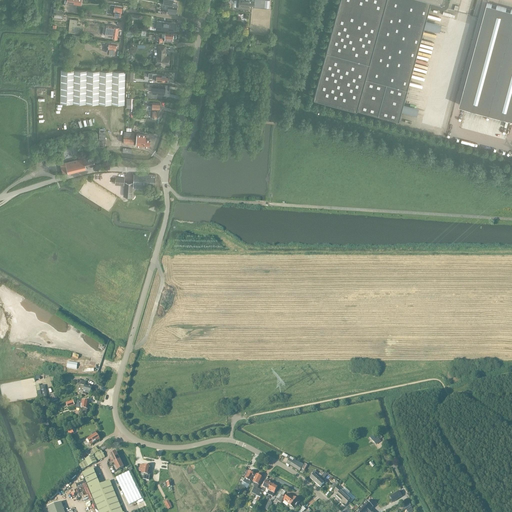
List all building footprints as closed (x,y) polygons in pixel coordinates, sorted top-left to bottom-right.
[(254,7),(255,1),(246,0),(239,0),(239,6),(243,6),(243,9),(249,9),(249,7),(254,7)] [(386,0),(339,0),(313,98),(357,110),(386,0)] [(448,3),(447,2),(447,0),(446,0),(386,0),(357,110),(399,121),(430,6),(440,9),(442,9),(443,9),(445,8),(446,7),(447,6),(447,5),(448,3)] [(178,5),(177,5),(177,4),(169,3),(169,2),(167,1),(167,4),(169,4),(168,13),(175,14),(176,8),(178,7),(178,5)] [(511,9),(487,3),(460,105),(511,119),(511,9)] [(122,7),(110,5),(109,7),(114,8),(113,15),(118,16),(121,16),(121,13),(122,7)] [(70,20),(68,34),(81,35),(82,27),(77,26),(77,21),(70,20)] [(157,22),(153,22),(153,27),(156,28),(156,29),(173,31),(174,25),(163,24),(163,22),(157,22)] [(113,27),(113,26),(107,25),(105,35),(112,36),(111,38),(117,39),(119,28),(113,27)] [(173,35),(162,33),(161,38),(154,37),(153,41),(156,42),(156,44),(164,45),(165,40),(172,41),(173,39),(174,38),(174,36),(173,36),(173,35)] [(96,45),(97,38),(88,36),(88,37),(83,36),(82,43),(96,45)] [(117,44),(106,43),(106,46),(109,46),(108,53),(115,55),(117,44)] [(153,61),(156,61),(156,65),(157,65),(157,66),(159,67),(161,67),(164,67),(164,65),(169,65),(169,57),(165,57),(165,46),(158,46),(158,57),(153,56),(153,61)] [(228,54),(228,53),(231,53),(231,51),(233,51),(234,46),(228,46),(228,47),(221,47),(221,48),(220,49),(219,50),(220,51),(220,54),(228,54)] [(125,72),(61,70),(60,104),(125,105),(125,72)] [(149,73),(148,78),(156,78),(156,81),(168,82),(168,76),(156,75),(157,74),(149,73)] [(165,85),(161,84),(160,87),(155,86),(154,89),(157,89),(156,93),(164,94),(164,93),(166,93),(166,91),(164,90),(165,85)] [(161,106),(160,106),(160,103),(150,103),(150,100),(144,99),(144,102),(144,105),(149,105),(149,106),(152,106),(152,109),(152,117),(157,117),(157,110),(160,110),(160,109),(161,108),(161,106)] [(133,144),(134,133),(124,132),(124,143),(133,144)] [(146,135),(137,134),(136,145),(149,147),(150,140),(145,140),(146,135)] [(96,166),(93,156),(61,164),(63,174),(68,173),(68,174),(87,169),(86,168),(96,166)] [(155,175),(135,174),(134,184),(155,185),(155,175)] [(124,196),(132,197),(133,184),(125,183),(124,196)] [(90,394),(92,388),(85,386),(86,382),(78,380),(77,384),(85,386),(83,394),(86,395),(87,393),(90,394)] [(52,403),(58,401),(55,394),(49,396),(52,403)] [(82,402),(78,401),(77,405),(76,409),(80,410),(79,413),(86,414),(87,410),(89,402),(82,401),(82,402)] [(99,439),(96,434),(95,432),(92,434),(93,436),(89,438),(87,439),(91,445),(99,439)] [(95,447),(88,453),(91,456),(98,450),(95,447)] [(105,458),(101,451),(100,451),(100,450),(98,451),(99,452),(93,455),(79,465),(82,471),(97,463),(96,462),(105,458)] [(120,460),(116,452),(110,455),(111,457),(109,458),(111,461),(113,460),(114,463),(120,460)] [(283,456),(289,460),(287,464),(300,472),(303,465),(290,457),(283,453),(282,456),(283,456)] [(124,468),(120,460),(114,463),(115,465),(112,467),(115,472),(124,468)] [(140,465),(139,471),(142,472),(141,475),(144,476),(143,480),(149,481),(150,475),(149,475),(150,467),(149,466),(148,466),(147,466),(140,465)] [(82,473),(98,511),(122,511),(110,481),(100,486),(93,469),(82,473)] [(163,470),(163,469),(161,469),(160,470),(157,469),(156,476),(159,476),(159,478),(163,479),(166,480),(166,476),(167,470),(163,470)] [(144,498),(130,471),(116,478),(129,505),(144,498)] [(254,475),(253,474),(252,473),(251,473),(248,472),(248,473),(245,471),(242,476),(245,478),(243,482),(249,485),(254,475)] [(314,475),(310,479),(315,483),(321,477),(325,473),(322,471),(318,475),(316,472),(314,471),(312,474),(314,475)] [(259,490),(257,489),(259,486),(263,478),(256,475),(253,482),(256,484),(251,493),(256,495),(259,490)] [(321,477),(315,483),(320,488),(324,484),(326,482),(321,477)] [(272,484),(271,483),(270,482),(269,482),(266,481),(261,491),(259,490),(256,495),(257,496),(252,504),(255,505),(257,502),(258,503),(264,492),(264,493),(266,490),(268,491),(272,484)] [(268,491),(267,494),(270,495),(273,497),(278,487),(276,486),(275,485),(274,484),(272,484),(268,491)] [(345,506),(351,500),(341,491),(342,490),(339,486),(334,491),(338,494),(335,497),(345,506)] [(278,501),(281,503),(284,498),(283,497),(285,492),(280,490),(273,503),(277,505),(278,501)] [(288,495),(284,501),(289,505),(288,505),(291,507),(289,509),(292,511),(295,511),(298,509),(296,507),(300,502),(294,498),(294,499),(293,499),(288,495)] [(373,511),(371,510),(373,507),(367,501),(356,511),(373,511)] [(64,511),(61,502),(47,507),(49,511),(64,511)]
